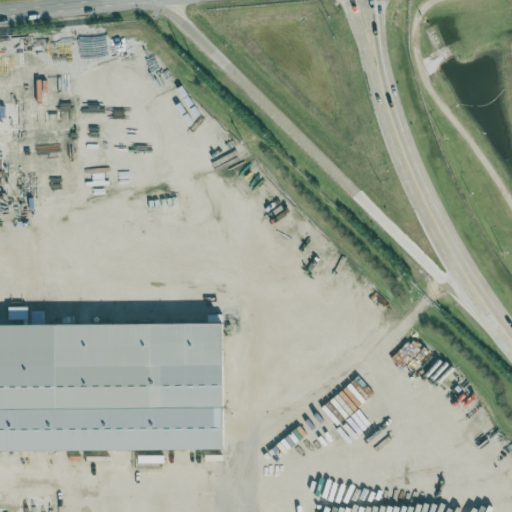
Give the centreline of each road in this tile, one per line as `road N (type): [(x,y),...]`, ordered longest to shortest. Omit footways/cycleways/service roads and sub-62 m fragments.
road 1 (primary): [(149,1),(497,317)]
road 2 (primary): [(364,0),(388,112),(433,217),(497,317)]
road 3 (primary): [(0,16),(157,0)]
